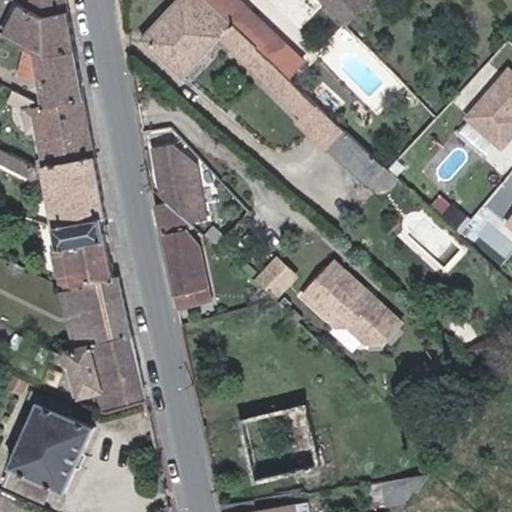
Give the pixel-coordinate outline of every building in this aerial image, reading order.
[(73,47),(66,8),(45,12),(25,0),(23,0),(6,29),(28,40),(49,51),(73,47)] [(25,0),(45,12),(66,8),(64,0),(25,0)] [(293,103),(306,89),(266,50),(212,0),(182,0),(145,39),(185,78),(228,35),(251,56),(248,61),(293,103)] [(243,0),(212,0),(266,50),(280,34),(243,0)] [(371,1),(370,0),(327,0),(348,22),(371,1)] [(32,79),(34,101),(40,101),(82,95),(73,47),(49,51),(28,40),(12,68),(32,79)] [(511,66),(506,61),(463,111),(498,141),(511,125),(507,120),(511,114),(511,66)] [(390,166),(306,89),(293,103),(291,104),(305,116),(300,123),(331,151),(336,150),(374,184),(390,166)] [(40,151),(34,159),(42,163),(93,154),(82,95),(40,101),(34,101),(16,91),(13,97),(23,102),(25,126),(37,127),(40,151)] [(57,226),(106,218),(93,154),(42,163),(34,159),(0,141),(0,159),(32,176),(47,175),(57,226)] [(167,199),(183,214),(205,209),(198,162),(172,141),(155,144),(164,196),(167,199)] [(386,196),(403,178),(390,166),(374,184),(386,196)] [(156,201),(174,293),(251,275),(230,256),(204,263),(192,221),(183,214),(167,199),(156,201)] [(511,205),(503,216),(511,224),(511,205)] [(111,242),(106,218),(57,226),(62,251),(72,250),(105,243),(111,242)] [(105,243),(72,250),(75,273),(77,283),(87,281),(112,276),(105,243)] [(75,273),(72,250),(62,251),(55,253),(59,276),(75,273)] [(291,269),(272,251),(252,274),(271,291),(291,269)] [(402,316),(337,257),(306,291),(333,317),(351,316),(369,334),(388,334),(402,316)] [(118,275),(112,276),(87,281),(97,330),(80,333),(76,334),(78,346),(130,335),(118,275)] [(97,330),(87,281),(77,283),(71,284),(80,333),(97,330)] [(143,393),(130,335),(78,346),(60,339),(58,342),(55,348),(81,361),(85,388),(105,384),(109,399),(143,393)] [(30,371),(14,364),(8,378),(23,385),(30,371)] [(74,402),(58,396),(56,401),(43,396),(13,462),(25,468),(20,479),(51,494),(56,479),(69,485),(97,421),(70,408),(74,402)] [(323,462),(308,406),(249,421),(262,476),(323,462)] [(425,488),(439,469),(407,474),(411,490),(425,488)] [(319,504),(314,485),(299,487),(303,507),(319,504)] [(303,507),(299,487),(226,500),(228,511),(325,511),(324,504),(319,504),(303,507)]
